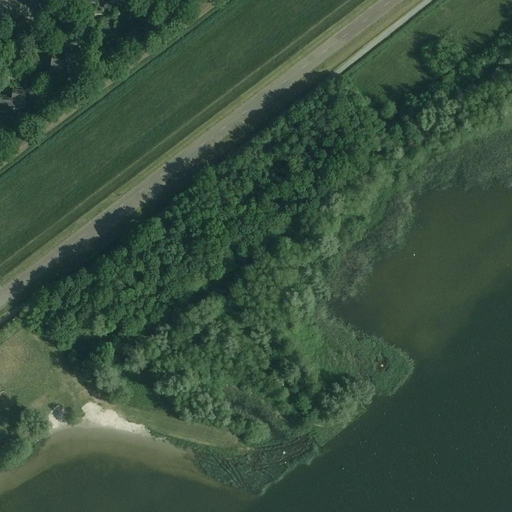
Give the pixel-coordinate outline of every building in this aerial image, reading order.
[(65,57),(64,63),(74,64),(73,67),(77,67),(79,51),(66,50),(65,57)] [(47,58),(45,74),(49,74),(50,68),(60,70),(59,73),(63,74),(64,63),(65,57),(51,55),(51,58),(47,58)] [(12,97),(10,106),(23,108),(26,92),(13,90),(12,97)] [(0,112),(9,114),(10,106),(12,97),(0,95),(0,112)] [(31,341),(38,336),(32,329),(17,340),(36,364),(44,358),(31,341)]
